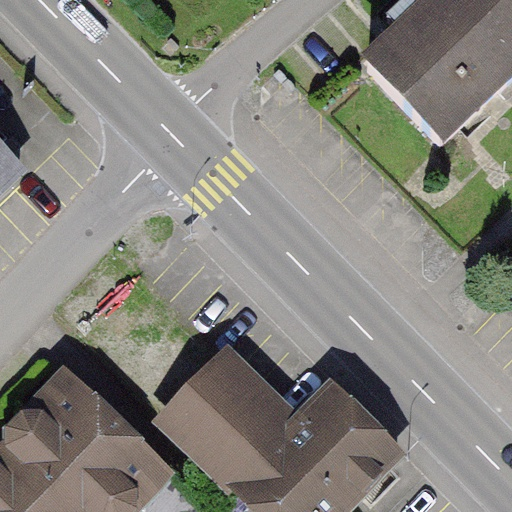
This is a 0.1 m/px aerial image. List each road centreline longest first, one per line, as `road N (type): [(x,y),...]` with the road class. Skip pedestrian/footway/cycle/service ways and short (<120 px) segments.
road 1 (primary): [(175,136),(511,478)]
road 2 (unclassified): [(175,136),(0,328)]
road 3 (residential): [(175,136),(255,49),(315,0)]
road 4 (primary): [(40,0),(175,136)]
